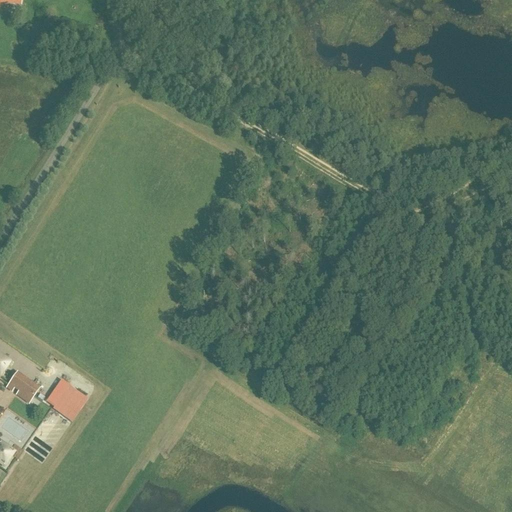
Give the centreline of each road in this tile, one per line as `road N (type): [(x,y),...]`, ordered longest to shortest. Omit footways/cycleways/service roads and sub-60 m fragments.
road 1 (unclassified): [(0,244),(112,64),(118,40),(109,0)]
road 2 (track): [(214,102),(419,225)]
